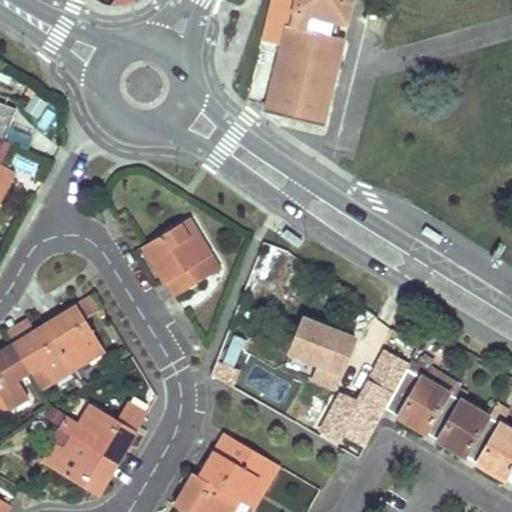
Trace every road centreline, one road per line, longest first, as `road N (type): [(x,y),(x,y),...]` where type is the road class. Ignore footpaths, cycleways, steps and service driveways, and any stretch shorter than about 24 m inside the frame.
road 1 (tertiary): [(163,131),(202,146),(360,256),(511,345)]
road 2 (tertiary): [(511,307),(322,190),(194,94)]
road 3 (residential): [(31,249),(74,235),(96,245),(179,370),(181,423),(130,511)]
